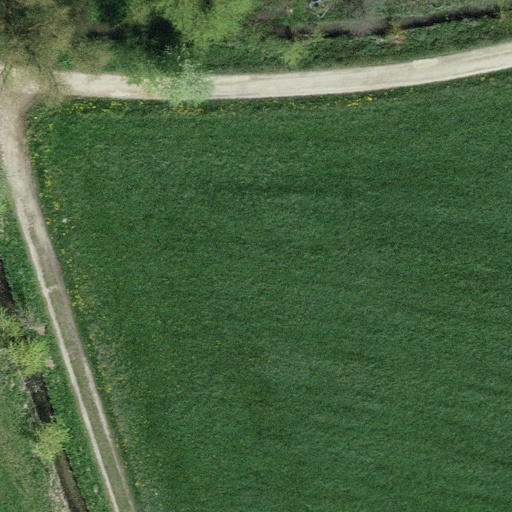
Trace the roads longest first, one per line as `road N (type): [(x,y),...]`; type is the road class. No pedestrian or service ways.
road 1 (track): [(511,52),(243,89),(0,83)]
road 2 (track): [(133,511),(0,96)]
